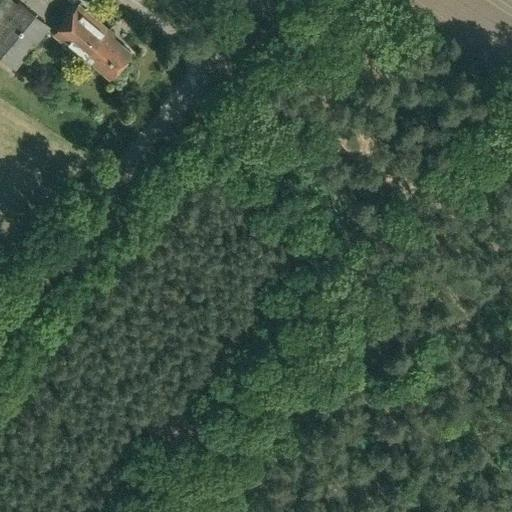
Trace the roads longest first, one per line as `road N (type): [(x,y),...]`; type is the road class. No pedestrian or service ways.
road 1 (track): [(105,511),(495,67)]
road 2 (unclassified): [(0,320),(261,0)]
